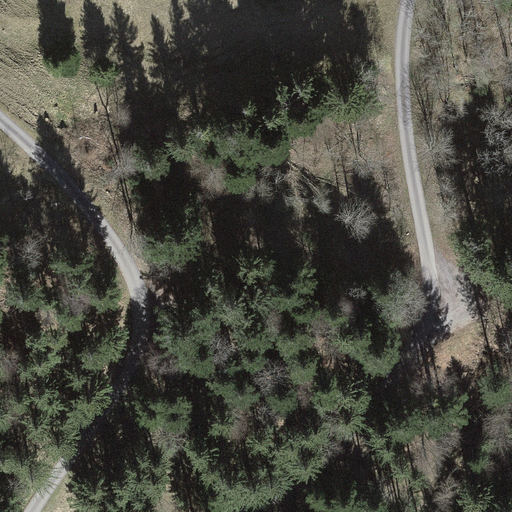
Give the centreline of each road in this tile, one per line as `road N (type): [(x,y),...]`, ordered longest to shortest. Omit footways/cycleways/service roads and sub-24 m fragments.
road 1 (track): [(402,0),(398,122),(430,293),(382,396),(318,464),(242,511)]
road 2 (track): [(38,511),(145,336),(141,297),(103,215),(0,123)]
